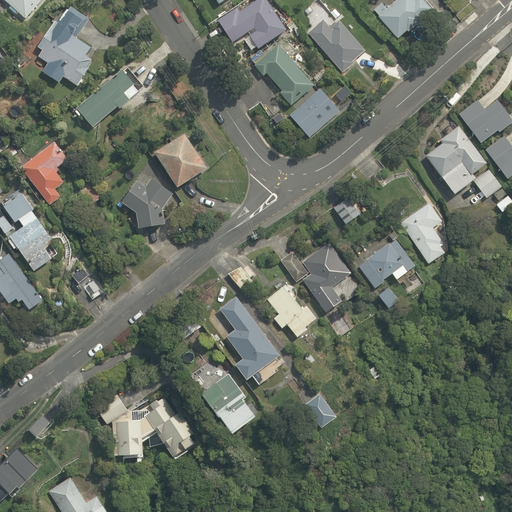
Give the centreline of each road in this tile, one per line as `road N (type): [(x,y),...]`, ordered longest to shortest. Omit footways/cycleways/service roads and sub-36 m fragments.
road 1 (residential): [(285,173),(275,195),(0,411)]
road 2 (residential): [(511,9),(342,154),(316,171),(285,173)]
road 3 (residential): [(285,173),(239,132),(156,0)]
